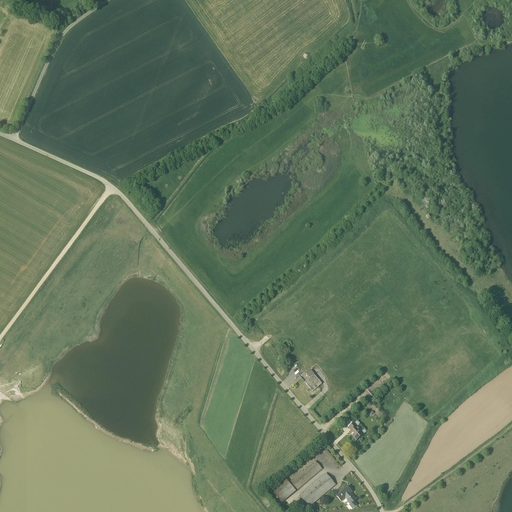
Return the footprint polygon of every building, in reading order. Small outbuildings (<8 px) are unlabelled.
[(322,384),(314,375),(310,378),(305,383),(311,390),(311,391),(312,391),(313,392),(322,384)] [(362,431),(354,423),(348,428),(351,431),(349,433),(356,441),(363,435),(360,433),(362,431)] [(280,504),(322,469),(316,461),(303,472),(302,471),(289,483),(285,479),(270,492),(280,504)] [(300,496),(309,507),(314,503),(335,485),(326,474),(300,496)] [(356,500),(351,493),(352,492),(348,487),(336,496),(341,502),(345,498),(351,505),(349,506),(352,509),(357,505),(354,502),(356,500)]
